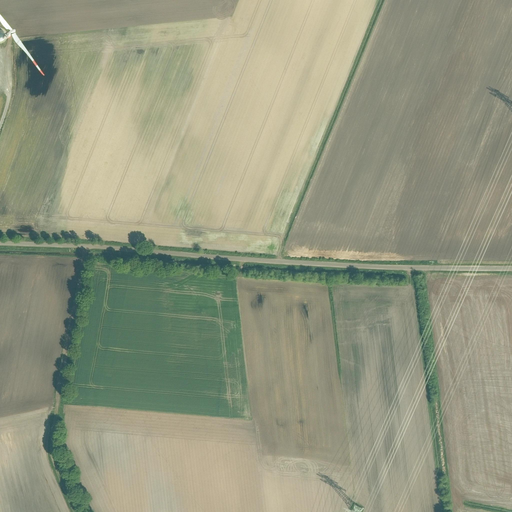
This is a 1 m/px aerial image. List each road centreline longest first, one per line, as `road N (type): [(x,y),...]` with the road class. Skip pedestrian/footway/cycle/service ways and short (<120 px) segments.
road 1 (unclassified): [(511,263),(0,243)]
road 2 (track): [(75,511),(50,445),(85,246)]
